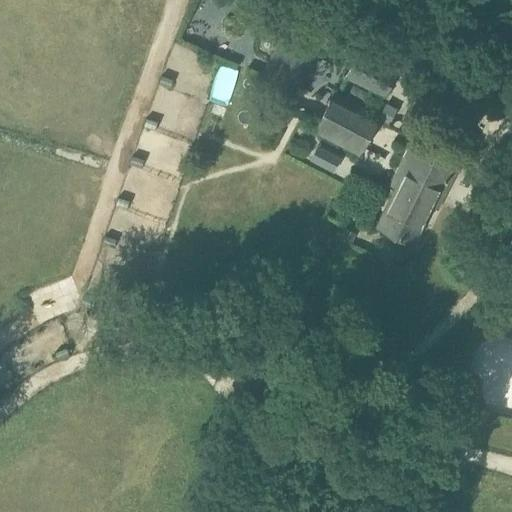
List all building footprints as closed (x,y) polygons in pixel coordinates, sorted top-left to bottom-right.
[(260,76),(291,92),(316,44),(344,59),(355,37),(297,6),(260,76)] [(360,53),(348,76),(385,95),(396,72),(360,53)] [(405,75),(405,78),(412,78),(421,78),(420,61),(405,61),(405,75)] [(483,83),(503,92),(511,96),(511,73),(492,65),(491,66),(483,83)] [(471,77),(464,91),(471,94),(475,96),(482,82),(478,80),(471,77)] [(317,131),(360,153),(378,118),(379,116),(335,94),(317,131)] [(379,116),(378,118),(389,123),(397,109),(386,103),(379,116)] [(402,129),(412,134),(419,121),(409,116),(402,129)] [(431,203),(438,207),(462,160),(415,136),(391,183),(399,187),(379,227),(411,243),(431,203)] [(471,146),(464,160),(474,164),(476,165),(482,151),(481,150),(471,146)] [(479,168),(491,174),(498,160),(487,154),(479,168)] [(352,243),(357,233),(345,228),(341,238),(352,243)]
